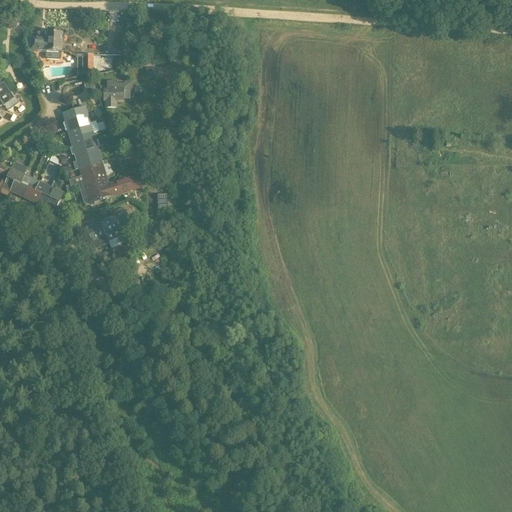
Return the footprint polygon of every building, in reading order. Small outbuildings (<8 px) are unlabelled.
[(56,30),(55,32),(54,34),(46,33),(46,34),(38,34),(38,37),(30,36),(29,52),(46,53),(45,61),(60,62),(60,52),(62,52),(62,34),(61,34),(61,32),(60,31),(56,30)] [(77,76),(93,76),(93,55),(77,56),(77,76)] [(145,69),(146,79),(162,78),(162,69),(145,69)] [(96,93),(94,85),(89,81),(83,83),(85,90),(89,89),(94,94),(96,93)] [(124,100),(124,90),(117,90),(117,81),(107,82),(107,90),(103,90),(104,100),(105,100),(105,108),(116,108),(116,100),(124,100)] [(163,81),(162,99),(171,99),(172,82),(163,81)] [(0,121),(3,120),(0,116),(0,107),(2,105),(2,106),(14,98),(3,84),(0,85),(0,121)] [(63,115),(67,130),(90,123),(85,108),(63,115)] [(90,123),(67,130),(72,144),(94,137),(93,133),(105,130),(103,123),(96,125),(94,123),(90,124),(90,123)] [(94,137),(72,144),(76,159),(99,152),(98,148),(102,147),(100,140),(95,141),(94,137)] [(58,142),(52,145),(56,153),(62,150),(58,142)] [(99,152),(76,159),(81,174),(103,167),(99,152)] [(52,158),(50,162),(58,166),(59,160),(52,158)] [(156,172),(167,169),(167,166),(168,165),(168,161),(159,161),(160,162),(144,167),(147,177),(156,174),(156,172)] [(0,164),(0,171),(8,176),(2,189),(13,194),(22,175),(11,170),(11,169),(0,164)] [(85,188),(108,181),(103,167),(81,174),(85,188)] [(22,175),(13,194),(23,199),(32,179),(22,175)] [(138,176),(109,185),(112,197),(142,188),(138,176)] [(32,179),(23,199),(34,204),(43,184),(32,179)] [(112,197),(109,185),(108,181),(85,188),(90,203),(112,197)] [(43,184),(34,204),(44,209),(55,184),(53,183),(51,188),(43,184)] [(67,220),(70,213),(57,207),(64,194),(53,189),(55,184),(44,209),(55,214),(67,220)] [(125,211),(112,217),(118,231),(132,225),(125,211)] [(118,231),(112,217),(100,223),(106,236),(118,231)] [(92,242),(106,236),(100,223),(86,229),(92,242)] [(141,244),(143,253),(159,250),(157,240),(141,244)] [(129,271),(136,268),(130,255),(123,258),(129,271)] [(118,267),(113,269),(116,277),(121,275),(118,267)]
